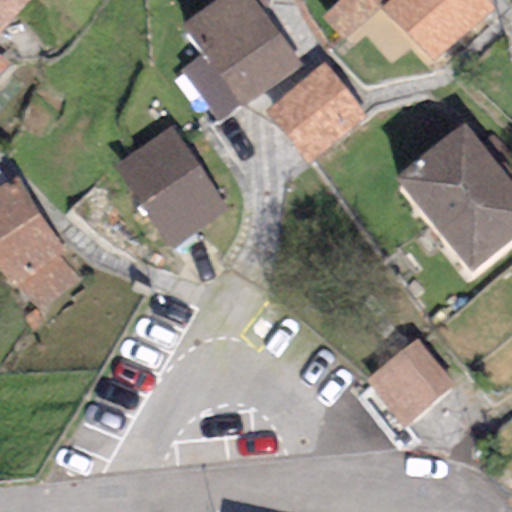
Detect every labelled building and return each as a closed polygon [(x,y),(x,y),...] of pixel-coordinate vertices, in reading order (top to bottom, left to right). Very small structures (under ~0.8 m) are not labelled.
[(0,0),(0,38),(34,0),(0,0)] [(235,0),(212,0),(219,8),(178,40),(237,115),(291,72),(235,1),(235,0)] [(379,20),(398,0),(346,0),(322,24),(343,46),(374,15),(379,20)] [(398,0),(379,20),(432,73),(494,13),(481,0),(398,0)] [(394,112),(352,63),(305,104),(347,153),(394,112)] [(227,225),(173,140),(112,179),(165,264),(227,225)] [(511,254),(511,198),(466,140),(397,195),(471,288),(511,254)] [(39,218),(12,186),(0,191),(0,281),(21,308),(28,303),(35,312),(77,280),(39,218)] [(453,387),(417,348),(370,391),(406,430),(453,387)]
